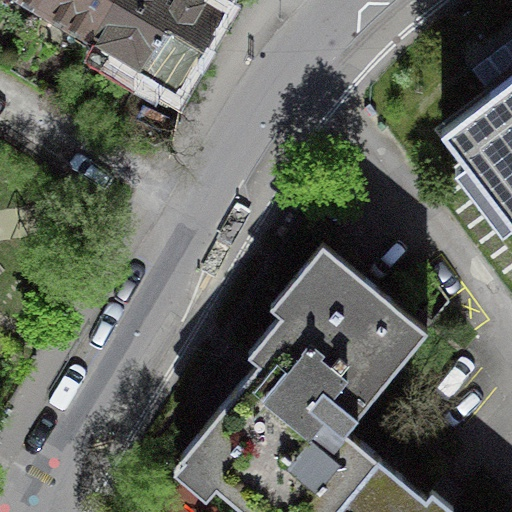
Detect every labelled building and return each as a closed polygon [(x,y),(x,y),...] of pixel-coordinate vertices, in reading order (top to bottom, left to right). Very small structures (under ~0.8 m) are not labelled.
[(5,0),(43,22),(56,0),(5,0)] [(56,0),(43,22),(85,48),(113,0),(56,0)] [(202,0),(113,0),(85,48),(171,99),(223,12),(202,0)] [(511,77),(445,129),(511,216),(511,77)] [(330,511),(378,455),(352,433),(351,434),(344,428),(427,327),(323,240),(295,274),(305,282),(261,335),(262,335),(249,351),(259,359),(248,372),(180,454),(250,511),(330,511)] [(447,511),(437,503),(378,455),(330,511),(447,511)]
